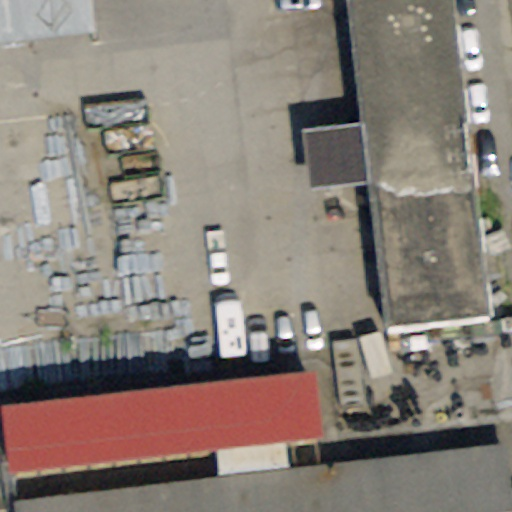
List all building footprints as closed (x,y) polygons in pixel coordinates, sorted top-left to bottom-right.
[(0,0),(0,46),(94,35),(89,0),(0,0)] [(488,317),(451,0),(347,0),(361,126),(387,329),(488,317)] [(366,184),(361,126),(302,131),(308,189),(366,184)] [(313,371),(0,406),(0,409),(7,474),(321,438),(313,371)] [(511,511),(511,486),(507,444),(12,504),(12,511),(511,511)]
